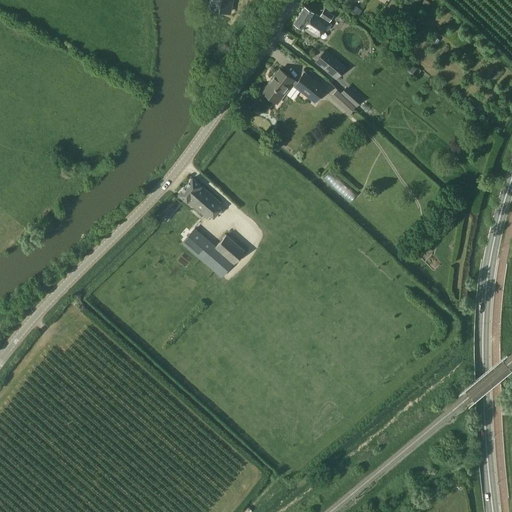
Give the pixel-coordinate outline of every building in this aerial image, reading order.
[(211,0),(210,8),(229,12),(231,0),(211,0)] [(293,22),(296,24),(302,28),(316,37),(319,35),(320,35),(324,29),(327,31),(331,24),(332,24),(329,22),(333,16),(324,9),(319,16),(313,12),(307,8),(304,6),(293,22)] [(315,62),(336,79),(346,66),(325,49),(315,62)] [(294,80),(280,69),(262,91),(277,102),(294,80)] [(293,86),(315,102),(326,88),(304,71),(293,86)] [(347,86),(341,92),(356,106),(362,100),(347,86)] [(336,90),(330,97),(339,104),(349,114),(350,113),(355,107),(336,90)] [(331,169),(323,178),(350,202),(358,194),(331,169)] [(207,217),(220,202),(192,178),(178,194),(187,202),(188,200),(207,217)] [(181,242),(221,277),(233,263),(234,263),(245,251),(226,234),(216,245),(194,227),(181,242)] [(267,493),(261,488),(251,498),(258,504),(267,493)]
